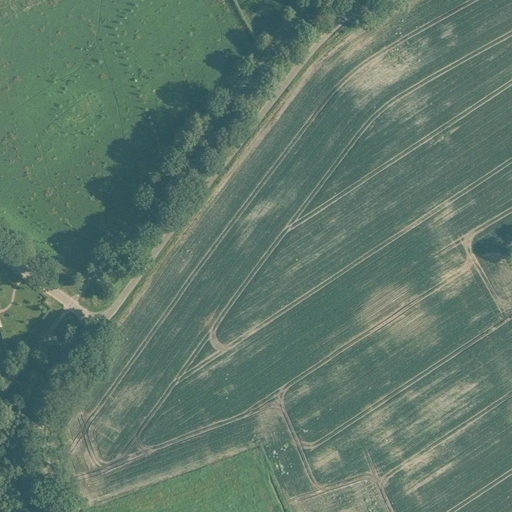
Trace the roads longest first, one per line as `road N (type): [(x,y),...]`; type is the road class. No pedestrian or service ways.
road 1 (unclassified): [(99,325),(318,42),(370,0)]
road 2 (unclassified): [(63,511),(39,430),(45,397),(99,325)]
road 3 (unclassified): [(99,325),(0,250)]
